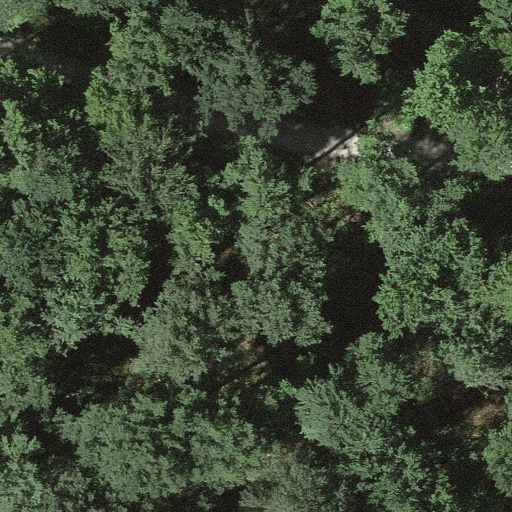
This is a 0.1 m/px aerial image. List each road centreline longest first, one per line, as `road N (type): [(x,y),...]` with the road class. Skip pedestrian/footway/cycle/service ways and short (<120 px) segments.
road 1 (track): [(0,53),(209,118),(350,151),(511,172)]
road 2 (track): [(511,112),(377,0)]
